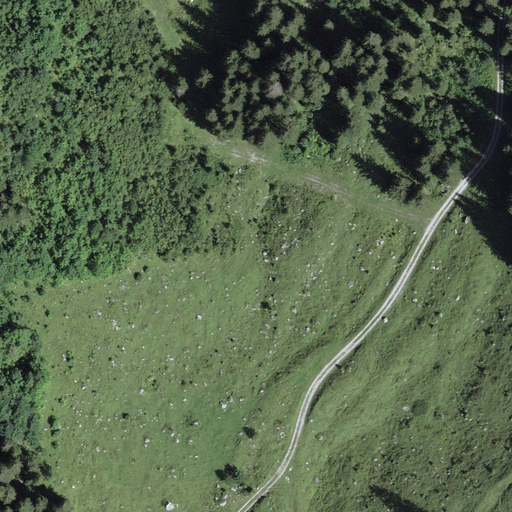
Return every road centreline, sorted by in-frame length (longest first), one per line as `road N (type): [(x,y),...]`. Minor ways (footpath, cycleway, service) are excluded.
road 1 (track): [(243,511),(280,470),(313,387),(377,317),(493,140),(508,0)]
road 2 (track): [(427,234),(227,152),(201,133),(153,0)]
